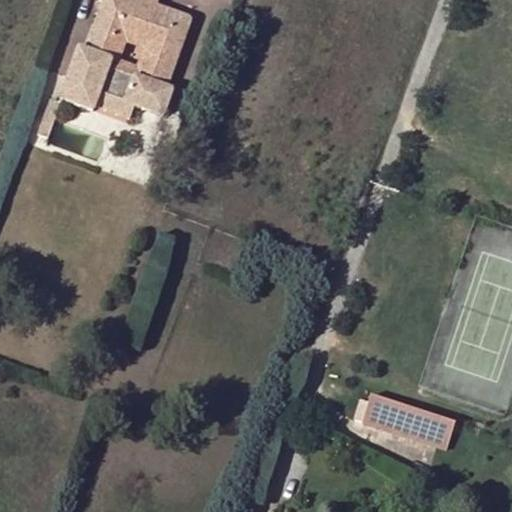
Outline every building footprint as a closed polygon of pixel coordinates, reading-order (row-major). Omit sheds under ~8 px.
[(166,90),(191,20),(157,8),(155,15),(140,9),(143,3),(133,0),(105,0),(87,53),(80,50),(62,102),(94,113),(95,110),(100,96),(135,109),(164,119),(173,92),(166,90)] [(143,0),(143,3),(140,9),(155,15),(157,8),(159,0),(143,0)] [(100,96),(95,110),(130,123),(135,109),(100,96)] [(43,122),(53,125),(61,104),(51,100),(43,122)] [(53,125),(43,122),(38,136),(48,139),(53,125)] [(245,274),(236,270),(233,277),(242,281),(245,274)] [(361,426),(446,453),(455,424),(370,397),(361,426)]
